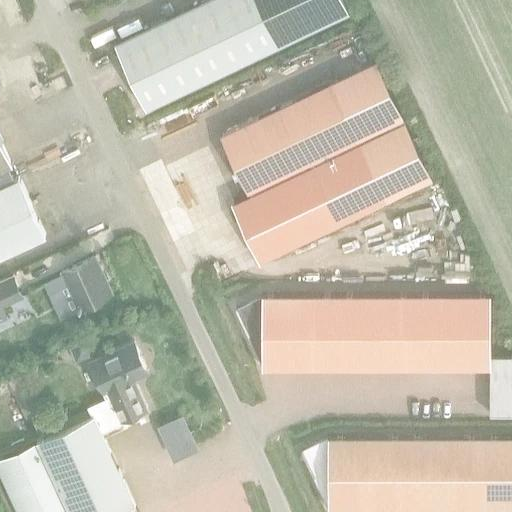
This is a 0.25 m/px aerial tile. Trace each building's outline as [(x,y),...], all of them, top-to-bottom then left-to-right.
[(213,74),(247,58),(219,0),(197,0),(184,7),(182,8),(213,74)] [(219,0),(247,58),(280,42),(260,0),(219,0)] [(301,0),(260,0),(280,42),(314,25),(301,0)] [(344,0),(301,0),(314,25),(348,9),(344,0)] [(213,74),(182,8),(114,40),(145,106),(213,74)] [(377,57),(219,131),(249,191),(231,200),(259,259),(434,178),(377,57)] [(0,135),(0,169),(6,166),(13,163),(0,135)] [(0,183),(11,178),(6,166),(0,169),(0,183)] [(0,183),(0,254),(45,234),(18,175),(11,178),(0,183)] [(103,274),(102,275),(98,266),(99,266),(94,255),(61,270),(78,306),(111,291),(103,274)] [(13,273),(0,279),(0,304),(23,294),(13,273)] [(491,292),(261,292),(261,294),(237,305),(236,304),(235,305),(256,351),(261,351),(261,365),(489,365),(491,365),(491,353),(491,292)] [(134,340),(90,360),(103,390),(107,388),(111,396),(89,406),(92,412),(94,412),(101,428),(147,407),(135,383),(133,384),(130,377),(147,370),(134,340)] [(489,365),(489,411),(511,410),(511,356),(510,353),(491,353),(491,365),(489,365)] [(0,378),(0,398),(0,399),(18,392),(11,374),(0,378)] [(67,511),(68,511),(115,511),(135,503),(101,428),(93,412),(92,413),(3,454),(29,511),(67,511)] [(482,506),(511,505),(511,432),(482,433),(482,506)] [(328,506),(366,506),(366,433),(328,433),(328,506)] [(366,506),(405,506),(405,433),(366,433),(366,506)] [(405,506),(443,506),(443,433),(405,433),(405,506)] [(443,506),(482,506),(482,433),(443,433),(443,506)]
